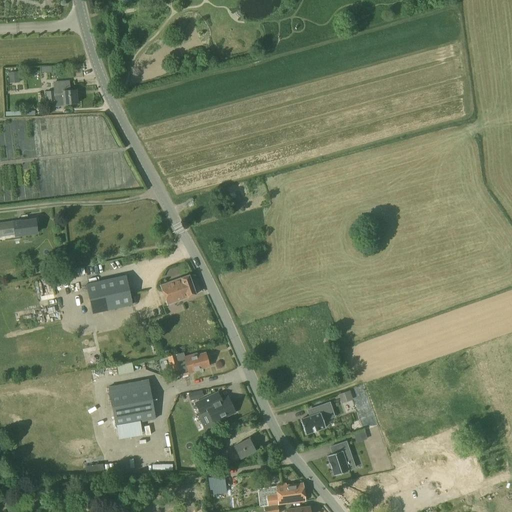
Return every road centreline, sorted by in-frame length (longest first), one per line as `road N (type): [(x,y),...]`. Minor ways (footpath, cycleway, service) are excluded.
road 1 (tertiary): [(339,511),(273,428),(97,68),(79,0)]
road 2 (unknown): [(249,375),(180,390),(164,444),(155,448),(121,442),(101,387)]
road 3 (unknown): [(192,252),(167,265),(156,306),(136,320),(91,320),(73,291)]
road 4 (unknown): [(0,165),(135,149)]
